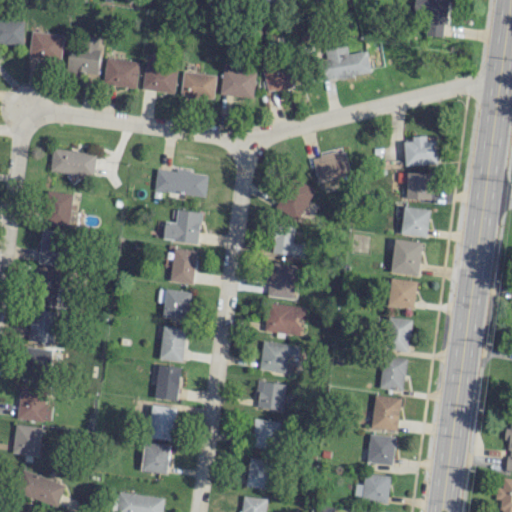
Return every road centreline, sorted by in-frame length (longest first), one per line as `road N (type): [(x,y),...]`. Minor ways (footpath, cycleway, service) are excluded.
road 1 (secondary): [(508,0),(439,511)]
road 2 (residential): [(498,75),(247,138),(51,111),(32,119)]
road 3 (residential): [(247,138),(196,511)]
road 4 (residential): [(0,277),(21,132),(32,119)]
